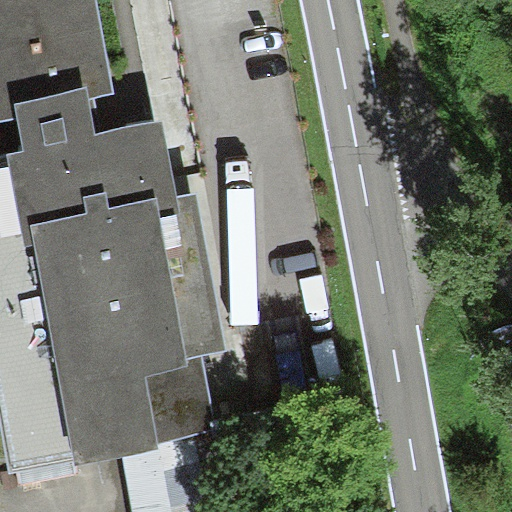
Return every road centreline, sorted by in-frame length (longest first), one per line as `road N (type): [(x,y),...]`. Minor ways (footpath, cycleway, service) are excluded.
road 1 (secondary): [(371,212),(429,511)]
road 2 (secondary): [(329,0),(371,212)]
road 3 (unclassified): [(371,212),(511,243)]
